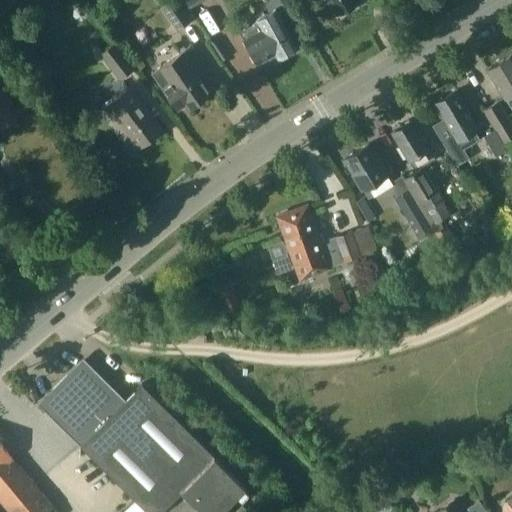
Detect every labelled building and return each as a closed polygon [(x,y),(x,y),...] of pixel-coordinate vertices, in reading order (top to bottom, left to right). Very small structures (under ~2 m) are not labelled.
[(167,0),(160,6),(177,30),(191,20),(176,0),(167,0)] [(328,0),(336,13),(339,11),(342,13),(348,9),(348,6),(357,0),(328,0)] [(257,22),(239,32),(257,63),(274,53),(277,58),(298,46),(276,8),(256,20),(257,22)] [(100,55),(120,80),(132,70),(112,45),(100,55)] [(191,45),(151,73),(163,89),(176,108),(185,102),(189,108),(192,106),(194,107),(201,102),(200,100),(211,93),(200,78),(200,77),(210,71),(191,45)] [(511,53),(486,68),(511,112),(511,53)] [(0,80),(4,78),(0,73),(0,128),(19,112),(0,89),(0,80)] [(129,87),(99,111),(122,141),(129,135),(138,147),(150,138),(153,139),(158,135),(158,132),(162,129),(129,87)] [(456,91),(435,104),(440,113),(451,131),(463,150),(480,139),(475,130),(479,128),(469,113),(456,91)] [(511,123),(497,99),(493,102),(483,108),(504,143),(511,137),(511,123)] [(395,131),(392,132),(408,160),(408,159),(414,168),(424,162),(434,156),(429,147),(412,120),(402,126),(400,125),(395,128),(395,131)] [(483,136),(495,157),(506,150),(494,129),(483,136)] [(368,143),(344,157),(355,176),(354,180),(358,185),(361,185),(369,198),(391,185),(392,184),(390,182),(385,174),(386,174),(368,143)] [(402,175),(401,176),(431,228),(434,232),(444,226),(441,222),(451,216),(422,167),(404,177),(402,175)] [(401,176),(390,182),(392,184),(391,185),(398,196),(394,198),(420,241),(434,232),(431,228),(401,176)] [(282,241),(267,246),(273,261),(288,256),(286,252),(290,251),(301,278),(329,267),(329,265),(358,255),(360,259),(378,252),(368,226),(350,232),(320,243),(307,206),(277,216),(287,243),(283,245),(282,241)] [(434,232),(442,246),(452,240),(444,226),(434,232)] [(124,401),(83,360),(41,402),(82,444),(81,445),(148,511),(159,511),(181,490),(203,511),(219,511),(245,486),(142,384),(124,401)] [(0,485),(23,511),(57,511),(0,443),(0,485)] [(379,511),(391,511),(395,510),(388,499),(376,507),(379,511)] [(464,505),(468,511),(481,511),(482,511),(474,499),(464,505)] [(460,511),(454,501),(440,510),(437,511),(460,511)]
